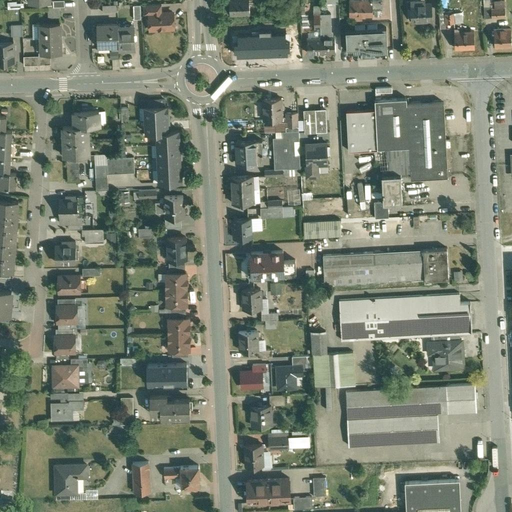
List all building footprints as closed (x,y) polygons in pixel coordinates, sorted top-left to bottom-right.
[(249,0),(230,0),(231,15),(249,14),(249,0)] [(382,0),(374,0),(350,0),(350,17),(356,16),(356,22),(362,22),(362,17),(373,16),(373,8),(383,8),(382,0)] [(421,0),(422,0),(412,0),(412,21),(413,21),(413,20),(419,20),(419,21),(432,20),(432,21),(433,21),(432,4),(426,4),(425,0),(421,0)] [(162,3),(144,4),(144,13),(150,13),(162,13),(162,3)] [(54,7),(48,7),(49,17),(61,17),(60,6),(57,7),(54,7)] [(505,17),(505,8),(492,8),(491,9),(491,17),(505,17)] [(162,13),(150,13),(150,26),(158,25),(158,28),(159,30),(166,30),(167,28),(174,27),(174,12),(162,13)] [(454,13),(446,13),(447,23),(454,23),(454,13)] [(331,14),(320,14),(321,28),(321,38),(332,38),(332,31),(330,31),(330,21),(332,21),(331,14)] [(61,23),(41,24),(42,38),(61,37),(61,23)] [(118,24),(97,24),(98,46),(99,46),(99,45),(110,45),(119,45),(119,26),(118,24)] [(23,25),(12,26),(12,37),(23,36),(23,25)] [(135,25),(119,26),(119,45),(119,48),(128,48),(128,50),(130,51),(132,52),(134,51),(135,49),(135,47),(135,25)] [(386,27),(346,29),(347,52),(362,51),(362,53),(372,52),(372,50),(387,49),(386,27)] [(271,33),(271,29),(260,30),(260,33),(238,34),(238,42),(234,42),(234,51),(237,51),(237,55),(255,55),(255,53),(269,52),(270,54),(288,53),(287,49),(290,49),(290,40),(286,40),(286,32),(271,33)] [(474,32),(459,32),(459,29),(458,29),(454,29),(454,33),(455,48),(474,47),(474,32)] [(511,45),(511,30),(494,30),(494,46),(511,45)] [(61,37),(42,38),(42,53),(62,52),(61,37)] [(321,38),(307,39),(308,53),(322,53),(321,38)] [(332,38),(321,38),(322,53),(336,52),(335,38),(332,38)] [(15,42),(0,42),(0,63),(16,63),(15,42)] [(407,96),(375,98),(376,108),(378,147),(410,146),(407,104),(407,96)] [(282,120),(282,98),(264,98),(264,120),(282,120)] [(444,102),(407,104),(410,146),(411,177),(448,175),(448,174),(452,173),(450,138),(446,138),(444,102)] [(148,106),(145,106),(146,119),(168,118),(167,113),(169,113),(168,105),(165,105),(148,106)] [(378,147),(376,108),(347,110),(349,150),(378,149),(378,147)] [(99,110),(75,112),(76,126),(88,126),(100,125),(99,110)] [(327,110),(304,111),(305,132),(328,131),(327,110)] [(298,113),(286,113),(287,131),(288,131),(299,130),(298,113)] [(168,118),(146,119),(147,132),(157,132),(157,131),(170,131),(170,130),(169,124),(168,124),(168,118)] [(76,126),(64,127),(65,141),(89,140),(88,126),(76,126)] [(6,129),(0,128),(0,143),(12,144),(13,130),(6,129)] [(180,130),(170,130),(170,131),(157,131),(157,132),(158,144),(179,143),(179,137),(181,137),(180,130)] [(299,130),(288,131),(287,131),(287,138),(294,138),(294,141),(300,140),(299,130)] [(276,138),(275,139),(276,163),(287,162),(295,162),(294,156),(294,141),(294,138),(287,138),(276,138)] [(256,139),(236,140),(237,163),(257,162),(256,139)] [(262,139),(256,139),(257,162),(263,162),(263,150),(265,151),(267,149),(267,147),(265,145),(262,147),(262,139)] [(89,140),(65,141),(65,156),(67,156),(79,155),(90,154),(89,140)] [(12,144),(0,143),(0,157),(11,158),(12,144)] [(179,143),(158,144),(159,156),(182,155),(181,148),(180,148),(179,143)] [(328,143),(316,143),(317,144),(306,145),(308,176),(319,176),(318,162),(329,161),(328,143)] [(182,155),(159,156),(159,169),(181,168),(180,162),(182,162),(182,155)] [(297,155),(297,156),(294,156),(295,162),(287,162),(287,168),(288,168),(301,168),(300,155),(297,155)] [(11,158),(0,157),(0,170),(11,171),(11,158)] [(181,168),(159,169),(160,182),(183,181),(182,173),(181,173),(181,168)] [(11,171),(0,170),(0,185),(16,186),(17,172),(11,171)] [(401,171),(382,172),(383,199),(383,201),(388,200),(403,200),(401,171)] [(253,175),(232,176),(232,190),(253,189),(253,175)] [(157,189),(139,190),(139,192),(139,198),(157,197),(157,189)] [(253,189),(232,190),(233,203),(254,202),(253,189)] [(86,195),(66,195),(66,199),(60,199),(60,216),(68,216),(68,222),(83,222),(83,215),(86,215),(86,195)] [(184,195),(165,196),(165,201),(156,201),(156,212),(165,212),(166,217),(182,217),(185,216),(184,195)] [(19,201),(0,199),(0,227),(17,229),(19,201)] [(383,201),(383,199),(375,200),(376,217),(389,217),(388,200),(383,201)] [(283,206),(261,207),(261,218),(283,217),(283,206)] [(182,217),(166,217),(166,227),(182,227),(182,217)] [(251,218),(234,218),(235,238),(252,237),(251,218)] [(341,219),(304,221),(305,237),(342,235),(341,219)] [(17,229),(0,227),(0,241),(16,243),(17,229)] [(154,227),(139,228),(139,237),(155,237),(154,227)] [(186,237),(167,238),(168,260),(187,259),(186,237)] [(16,243),(0,241),(0,255),(15,257),(16,243)] [(63,241),(63,245),(56,245),(56,262),(76,261),(76,241),(63,241)] [(447,247),(423,249),(425,279),(449,278),(447,247)] [(423,249),(374,251),(375,281),(425,279),(423,249)] [(283,250),(251,252),(252,262),(248,262),(249,276),(285,274),(284,260),(283,250)] [(374,251),(323,254),(325,284),(375,281),(374,251)] [(15,257),(0,255),(0,270),(14,271),(15,257)] [(296,259),(284,260),(284,272),(296,271),(296,259)] [(169,272),(167,272),(167,288),(187,288),(187,272),(186,272),(169,272)] [(80,275),(59,275),(59,292),(81,292),(80,275)] [(280,293),(279,282),(270,282),(270,293),(280,293)] [(187,288),(167,288),(167,305),(170,305),(186,305),(187,305),(187,288)] [(261,288),(243,289),(244,308),(262,308),(261,288)] [(0,289),(0,314),(10,315),(12,291),(0,289)] [(460,293),(339,299),(342,340),(431,335),(460,333),(472,332),(470,302),(460,303),(460,293)] [(58,305),(58,322),(59,322),(59,328),(71,328),(71,322),(77,322),(77,304),(76,304),(58,305)] [(278,312),(261,312),(262,320),(278,319),(278,312)] [(169,318),(169,334),(189,333),(189,317),(186,317),(170,318),(169,318)] [(258,330),(240,331),(241,350),(257,349),(259,349),(258,330)] [(326,330),(312,331),(313,353),(314,353),(314,352),(328,352),(326,330)] [(189,333),(169,334),(170,350),(173,350),(189,350),(190,350),(189,333)] [(56,335),(56,352),(57,352),(69,352),(75,352),(75,334),(74,334),(73,335),(56,335)] [(460,339),(432,341),(432,352),(429,352),(429,353),(434,353),(434,368),(462,367),(461,339),(460,339)] [(259,349),(257,349),(258,358),(272,357),(272,348),(259,349)] [(328,352),(314,352),(314,353),(316,386),(338,384),(338,385),(356,384),(354,350),(328,352)] [(311,355),(293,356),(293,365),(308,365),(307,356),(311,355)] [(88,357),(71,358),(72,364),(78,364),(78,366),(88,366),(88,357)] [(120,365),(136,365),(136,357),(120,357),(120,365)] [(187,363),(147,364),(147,383),(187,382),(187,363)] [(72,364),(54,365),(54,386),(79,385),(78,366),(78,364),(72,364)] [(293,365),(277,366),(278,388),(296,387),(296,375),(303,374),(303,369),(308,369),(308,365),(293,365)] [(254,371),(242,371),(242,386),(263,385),(262,371),(262,370),(254,371)] [(476,383),(446,385),(448,412),(477,411),(476,383)] [(446,385),(346,390),(348,417),(438,412),(448,412),(446,385)] [(285,394),(269,395),(270,401),(279,401),(280,404),(285,404),(285,394)] [(190,399),(168,399),(168,395),(150,395),(151,413),(161,413),(161,417),(190,416),(190,399)] [(133,418),(133,396),(121,397),(122,418),(133,418)] [(67,399),(67,401),(51,402),(52,419),(71,419),(71,413),(73,413),(73,408),(84,408),(84,399),(67,399)] [(271,404),(251,405),(251,406),(252,406),(252,411),(252,425),(262,424),(262,423),(272,423),(271,404)] [(348,417),(349,445),(440,440),(438,412),(348,417)] [(288,436),(269,436),(269,443),(280,443),(280,447),(289,446),(288,436)] [(262,442),(245,443),(246,465),(264,464),(262,442)] [(0,443),(0,457),(11,460),(14,446),(0,443)] [(149,461),(133,462),(135,492),(151,491),(149,461)] [(87,464),(57,464),(58,478),(57,479),(57,491),(71,491),(77,491),(77,476),(87,475),(87,464)] [(199,465),(181,466),(182,476),(182,486),(200,485),(199,465)] [(181,466),(165,467),(165,477),(182,476),(181,466)] [(326,476),(314,477),(314,495),(326,494),(326,476)] [(290,478),(247,480),(248,502),(291,500),(290,478)] [(406,511),(461,511),(460,478),(405,481),(406,511)] [(13,491),(2,491),(1,508),(12,508),(13,491)] [(312,496),(294,497),(295,509),(313,508),(312,496)]
